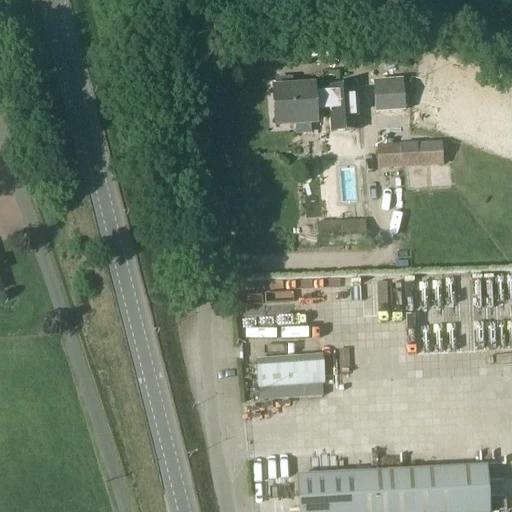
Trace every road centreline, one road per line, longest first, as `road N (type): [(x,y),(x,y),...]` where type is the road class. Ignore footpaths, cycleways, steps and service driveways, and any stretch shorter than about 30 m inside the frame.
road 1 (tertiary): [(183,511),(50,0)]
road 2 (unclassified): [(228,511),(173,0)]
